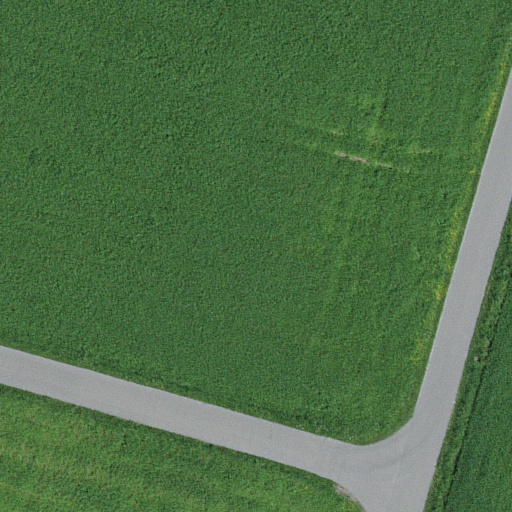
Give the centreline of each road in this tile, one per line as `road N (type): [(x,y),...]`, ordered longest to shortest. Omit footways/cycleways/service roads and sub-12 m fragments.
road 1 (residential): [(413,487),(0,368)]
road 2 (residential): [(511,146),(413,487)]
